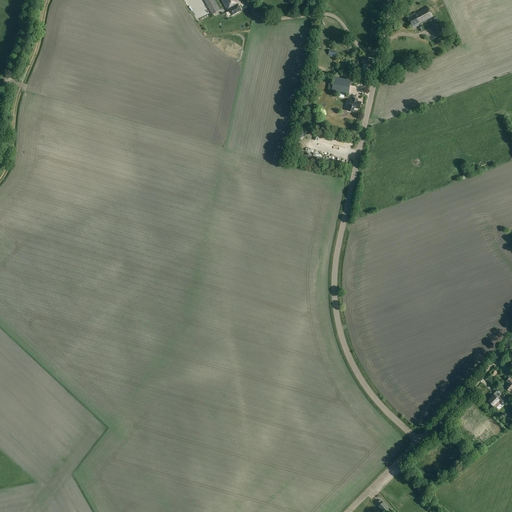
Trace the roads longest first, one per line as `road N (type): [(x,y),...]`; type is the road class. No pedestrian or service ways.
road 1 (tertiary): [(419,442),(358,376),(333,292),(380,54)]
road 2 (unclassified): [(380,54),(359,47),(329,14),(265,18),(249,0)]
road 3 (tertiary): [(419,442),(511,336)]
